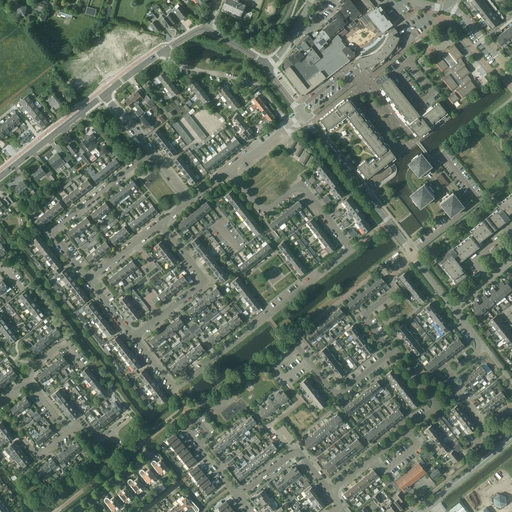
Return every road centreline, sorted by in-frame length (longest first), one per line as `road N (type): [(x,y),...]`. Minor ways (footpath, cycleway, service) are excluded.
road 1 (residential): [(173,387),(351,249)]
road 2 (residential): [(351,249),(300,185),(264,213),(229,169)]
road 3 (residential): [(88,279),(54,232),(151,153)]
road 4 (residential): [(411,251),(305,119)]
road 5 (residential): [(134,337),(205,281),(160,224)]
road 6 (residential): [(288,125),(253,82),(175,65),(163,51)]
road 7 (residential): [(330,491),(431,411),(427,391)]
road 8 (tertiary): [(0,177),(104,94)]
road 9 (residential): [(295,344),(338,392),(392,352)]
road 10 (residential): [(305,119),(349,85),(342,76),(297,109)]
